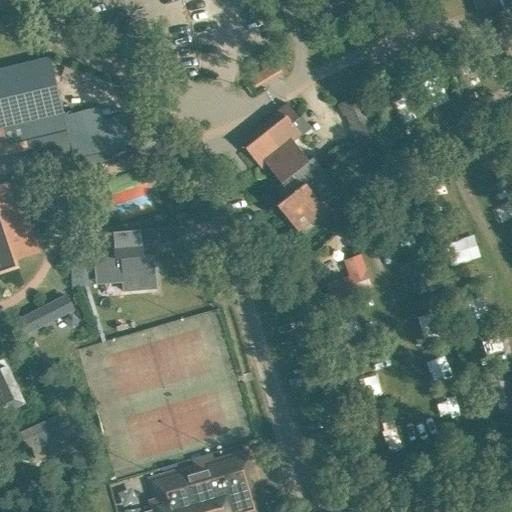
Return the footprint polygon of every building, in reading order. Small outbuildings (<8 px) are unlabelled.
[(67,128),(50,56),(0,67),(0,155),(29,149),(32,163),(73,153),(76,166),(129,154),(129,153),(127,153),(126,149),(135,147),(131,130),(128,131),(124,114),(67,128)] [(252,87),(279,73),(273,61),(246,75),(252,87)] [(62,66),(59,76),(88,84),(91,74),(62,66)] [(288,103),(261,125),(266,131),(246,147),(262,169),(267,165),(291,194),(278,205),(298,231),(327,209),(307,183),(323,170),(313,157),(309,160),(293,140),(301,133),(292,122),(299,117),(288,103)] [(145,138),(143,127),(133,130),(136,140),(145,138)] [(18,205),(10,181),(0,184),(0,273),(20,267),(18,258),(40,251),(25,203),(18,205)] [(150,229),(97,233),(100,269),(122,267),(125,292),(157,289),(156,283),(156,280),(153,254),(152,254),(151,243),(150,231),(150,229)] [(348,276),(325,283),(331,301),(372,288),(361,254),(343,259),(348,276)] [(494,294),(463,301),(468,321),(498,314),(494,294)] [(445,351),(430,355),(433,370),(448,366),(445,351)] [(7,363),(0,366),(0,412),(24,402),(7,363)] [(26,458),(70,444),(60,414),(16,429),(26,458)] [(152,511),(267,511),(263,493),(261,493),(249,451),(162,476),(168,497),(149,502),(152,511)]
